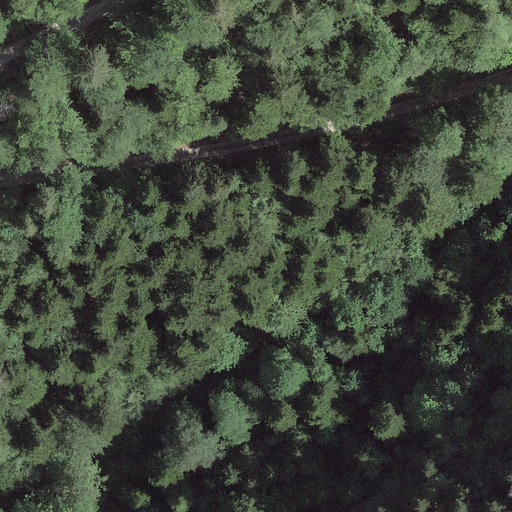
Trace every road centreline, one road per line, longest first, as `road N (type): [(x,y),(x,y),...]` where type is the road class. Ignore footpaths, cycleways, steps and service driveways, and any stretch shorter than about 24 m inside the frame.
road 1 (track): [(0,176),(188,160),(407,119),(444,126),(470,148),(466,187),(437,214),(325,282),(242,352),(179,391),(89,424),(0,473)]
road 2 (track): [(116,0),(0,65)]
